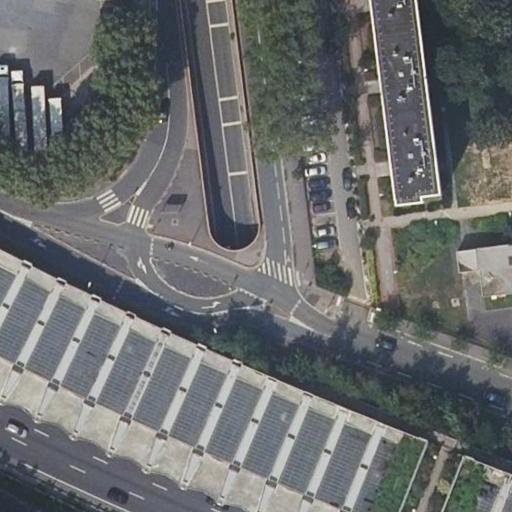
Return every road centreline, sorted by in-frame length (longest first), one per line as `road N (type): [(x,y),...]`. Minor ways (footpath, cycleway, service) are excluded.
road 1 (secondary): [(208,0),(271,511)]
road 2 (motorway): [(442,511),(236,428),(0,310)]
road 3 (secondary): [(265,288),(276,249),(245,0)]
road 4 (unclassified): [(0,220),(163,309),(198,306)]
road 5 (motorway): [(0,424),(192,511)]
road 6 (residential): [(346,338),(511,396)]
road 7 (unknown): [(2,0),(167,22)]
road 8 (secondary): [(165,0),(174,80),(159,161)]
road 9 (residential): [(198,306),(333,344),(346,338)]
road 10 (unclassified): [(265,288),(135,241)]
road 11 (secondary): [(159,161),(109,201),(74,215),(45,215)]
